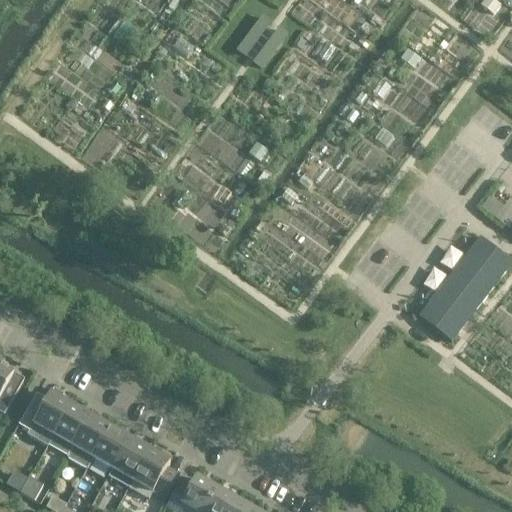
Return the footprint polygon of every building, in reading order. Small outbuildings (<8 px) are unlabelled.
[(483,219),(511,243),(511,211),(504,219),(492,209),(483,219)] [(487,297),(511,264),(511,263),(506,259),(480,239),(478,242),(418,319),(451,344),(457,335),(469,320),(482,303),(487,297)] [(0,414),(4,416),(24,381),(1,368),(4,363),(0,361),(0,414)] [(18,426),(29,433),(33,426),(53,437),(70,407),(58,400),(61,394),(53,389),(46,401),(36,395),(18,426)] [(70,407),(53,437),(66,445),(62,452),(68,455),(72,448),(72,449),(90,418),(70,407)] [(68,455),(66,459),(87,471),(89,467),(93,460),(92,460),(109,429),(90,418),(72,449),(72,448),(68,455)] [(92,460),(93,460),(112,471),(129,441),(109,429),(92,460)] [(112,471),(108,478),(128,489),(149,452),(129,441),(112,471)] [(165,501),(179,477),(166,470),(170,464),(149,452),(128,489),(148,501),(152,494),(165,501)] [(203,511),(216,490),(196,479),(190,489),(180,483),(165,508),(172,511),(203,511)] [(216,490),(203,511),(230,511),(236,502),(216,490)] [(49,511),(63,511),(65,509),(66,506),(52,498),(45,509),(49,511)] [(253,511),(236,502),(230,511),(253,511)]
